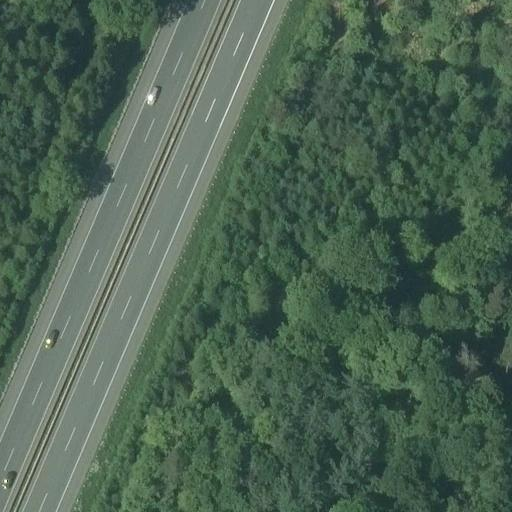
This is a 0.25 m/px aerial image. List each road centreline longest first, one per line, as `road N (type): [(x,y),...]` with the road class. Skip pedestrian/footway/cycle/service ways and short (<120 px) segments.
road 1 (motorway): [(44,511),(262,0)]
road 2 (motorway): [(191,0),(0,453)]
